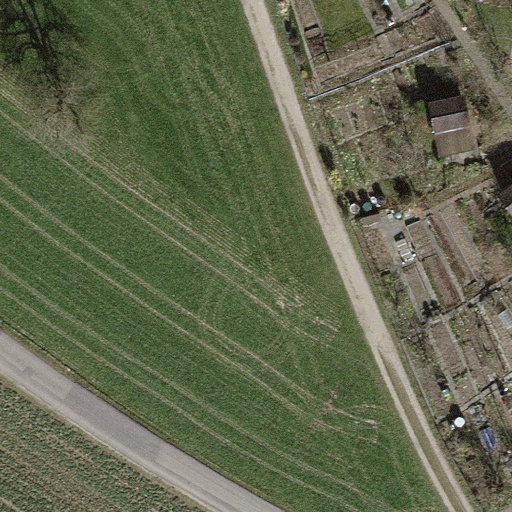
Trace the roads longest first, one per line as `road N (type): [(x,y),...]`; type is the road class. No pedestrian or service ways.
road 1 (track): [(459,511),(346,279),(245,0)]
road 2 (residential): [(248,511),(72,407),(0,351)]
